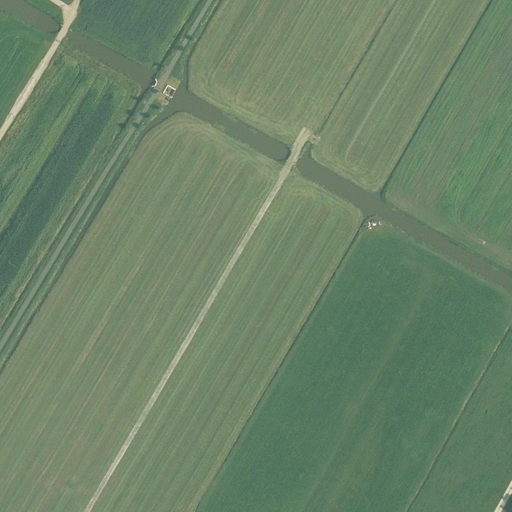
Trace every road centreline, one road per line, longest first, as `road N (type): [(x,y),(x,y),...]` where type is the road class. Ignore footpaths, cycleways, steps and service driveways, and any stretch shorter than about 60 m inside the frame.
road 1 (track): [(86,511),(307,133),(319,140)]
road 2 (track): [(0,133),(72,12),(52,0)]
